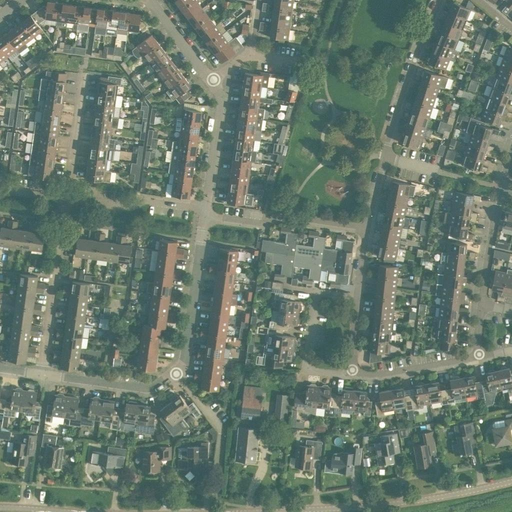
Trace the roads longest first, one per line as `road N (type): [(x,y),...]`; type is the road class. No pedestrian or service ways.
road 1 (residential): [(41,374),(81,75)]
road 2 (residential): [(173,372),(185,353),(220,99),(211,79)]
road 3 (residential): [(260,511),(405,502),(511,481)]
road 4 (residential): [(384,157),(441,0)]
road 5 (residential): [(350,372),(313,370),(307,360),(316,291),(356,297)]
road 6 (residential): [(356,297),(384,157)]
road 7 (residential): [(41,374),(151,388),(173,372)]
road 8 (residential): [(477,356),(350,372)]
